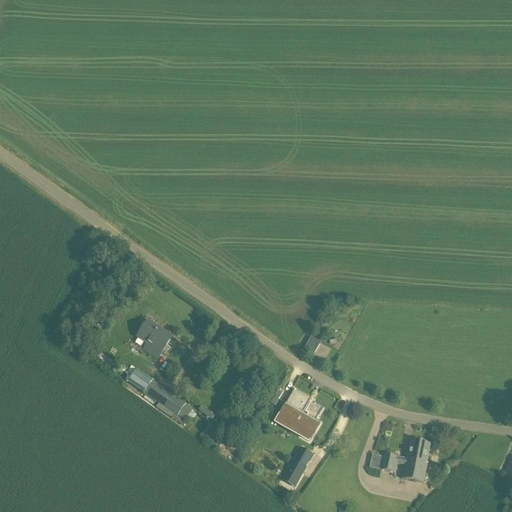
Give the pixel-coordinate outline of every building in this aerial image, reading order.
[(157,360),(172,337),(148,322),(137,338),(147,344),(143,351),(157,360)] [(186,405),(131,368),(127,374),(126,382),(128,384),(129,383),(159,405),(173,415),(177,418),(186,405)] [(305,377),(299,386),(307,392),(314,382),(305,377)] [(326,384),(324,389),(335,393),(337,388),(326,384)] [(292,432),(312,398),(311,399),(295,389),(290,398),(286,405),(275,423),(292,432)] [(274,398),(271,405),(275,407),(282,395),(278,393),(274,398)] [(286,405),(290,398),(283,394),(279,401),(286,405)] [(312,398),(292,432),(309,442),(319,425),(315,422),(323,409),(314,404),(313,405),(310,403),(313,398),(312,398)] [(156,408),(171,419),(173,415),(159,405),(156,408)] [(177,418),(173,415),(171,419),(184,427),(186,424),(177,418)] [(328,433),(333,427),(328,423),(323,429),(328,433)] [(218,449),(224,441),(212,433),(207,441),(218,449)] [(419,443),(418,441),(415,441),(413,442),(411,442),(407,460),(383,456),(380,472),(395,475),(397,466),(404,467),(402,480),(423,484),(427,465),(425,465),(429,445),(419,443)] [(310,463),(314,456),(300,448),(296,456),(293,461),(281,482),(295,489),(307,468),(306,468),(309,463),(310,463)] [(369,454),(367,466),(378,468),(380,455),(369,454)] [(511,456),(503,477),(511,480),(511,456)]
